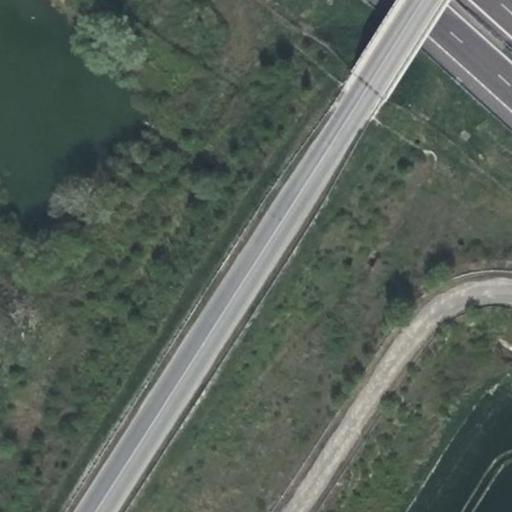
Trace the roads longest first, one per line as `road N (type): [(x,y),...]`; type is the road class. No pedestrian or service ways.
road 1 (tertiary): [(94,511),(423,0)]
road 2 (motorway): [(415,0),(511,85)]
